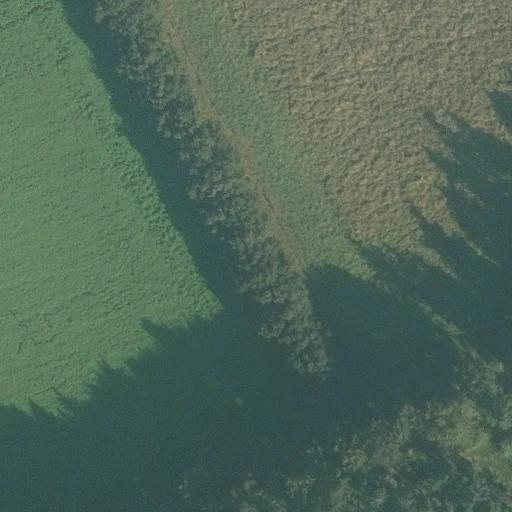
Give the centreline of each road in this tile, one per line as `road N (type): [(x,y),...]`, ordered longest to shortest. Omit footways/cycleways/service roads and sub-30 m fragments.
road 1 (track): [(511,299),(464,370),(390,413),(169,511)]
road 2 (track): [(511,401),(476,446),(382,511)]
